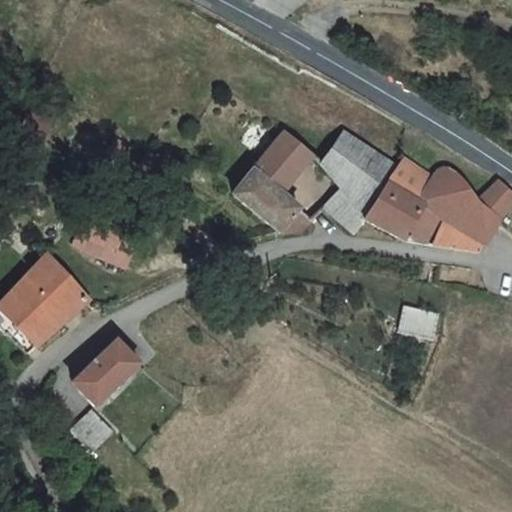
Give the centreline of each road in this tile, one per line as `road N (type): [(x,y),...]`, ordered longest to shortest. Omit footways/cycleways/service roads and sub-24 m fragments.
road 1 (unclassified): [(511,264),(337,244),(273,249),(102,331),(37,370),(9,402),(6,426),(54,511)]
road 2 (secondary): [(218,0),(511,174)]
